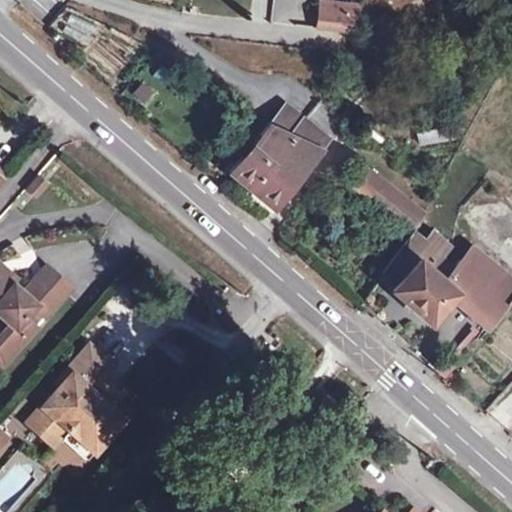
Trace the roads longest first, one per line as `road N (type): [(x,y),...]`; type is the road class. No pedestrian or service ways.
road 1 (secondary): [(0,34),(282,279)]
road 2 (secondary): [(282,279),(511,482)]
road 3 (residential): [(84,511),(282,279)]
